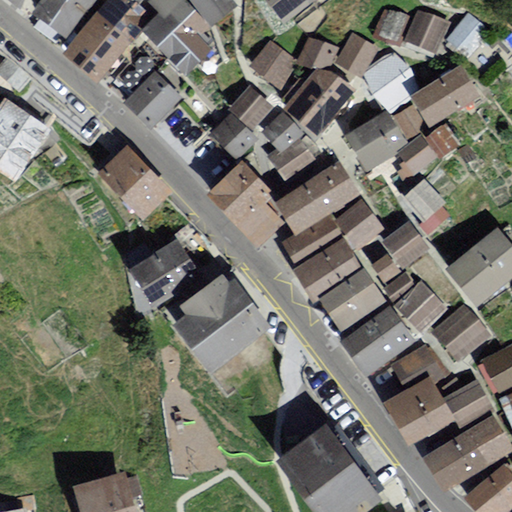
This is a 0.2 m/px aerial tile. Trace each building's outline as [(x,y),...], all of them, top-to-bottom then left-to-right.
[(101,0),(47,0),(35,20),(73,44),(101,0)] [(154,16),(131,0),(110,0),(68,59),(104,85),(154,16)] [(213,28),(183,0),(152,0),(148,4),(161,16),(144,34),(189,78),(213,53),(200,41),(213,28)] [(194,0),(214,24),(237,5),(232,0),(194,0)] [(315,0),(267,0),(288,24),(315,0)] [(408,18),(384,9),(374,36),(398,45),(408,18)] [(448,25),(419,12),(405,43),(434,56),(448,25)] [(488,31),(466,16),(448,44),(469,58),(488,31)] [(376,48),(351,35),(336,65),(360,78),(376,48)] [(337,47),(308,36),(297,60),(312,65),(332,63),(337,47)] [(272,39),(250,63),(281,90),(293,59),(272,39)] [(411,70),(393,56),(365,77),(375,99),(391,116),(419,96),(411,70)] [(317,66),(284,105),(318,132),(355,88),(332,69),(317,66)] [(465,68),(415,101),(435,130),(484,98),(465,68)] [(183,100),(155,75),(127,106),(156,131),(183,100)] [(249,88),(230,110),(253,129),(272,107),(249,88)] [(49,127),(4,97),(0,102),(0,166),(15,177),(49,127)] [(388,113),(348,138),(369,171),(409,146),(388,113)] [(303,134),(278,114),(261,134),(276,148),(266,159),(288,184),(317,158),(296,141),(303,134)] [(230,115),(209,136),(235,161),(256,140),(230,115)] [(428,134),(440,157),(459,147),(448,124),(428,134)] [(419,139),(398,157),(417,179),(438,161),(419,139)] [(177,196),(130,151),(104,179),(150,224),(177,196)] [(241,159),(205,194),(254,244),(278,220),(261,202),(272,190),(241,159)] [(338,164),(279,206),(301,238),(286,248),(301,269),(294,274),(319,312),(325,308),(347,339),(389,306),(332,223),(362,199),(338,164)] [(448,207),(425,183),(405,203),(428,226),(448,207)] [(386,233),(363,204),(337,224),(360,254),(386,233)] [(412,225),(386,244),(406,271),(432,252),(412,225)] [(511,247),(500,234),(453,276),(484,309),(511,283),(511,247)] [(202,279),(177,238),(130,266),(155,307),(202,279)] [(390,258),(373,267),(392,303),(413,287),(390,258)] [(228,278),(221,270),(181,304),(188,312),(177,321),(216,368),(272,322),(232,275),(228,278)] [(445,309),(419,284),(395,310),(421,335),(445,309)] [(487,336),(459,308),(428,338),(455,366),(487,336)] [(418,346),(393,313),(348,347),(373,380),(418,346)] [(443,371),(423,347),(391,369),(407,390),(443,371)] [(511,348),(511,347),(481,363),(498,396),(511,389),(511,348)] [(434,380),(392,403),(419,451),(493,410),(476,380),(444,398),(434,380)] [(511,392),(500,399),(511,423),(511,392)] [(511,448),(492,416),(427,457),(450,493),(511,454),(511,448)] [(334,424),(289,456),(328,511),(370,511),(388,500),(334,424)] [(511,473),(505,465),(468,496),(481,511),(510,511),(511,511),(511,473)] [(139,511),(130,471),(79,484),(85,511),(139,511)]
